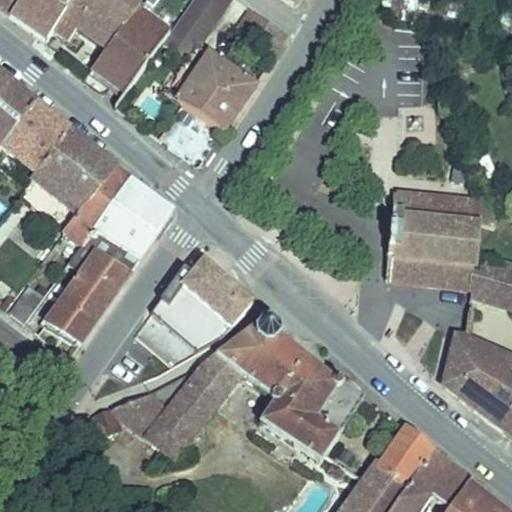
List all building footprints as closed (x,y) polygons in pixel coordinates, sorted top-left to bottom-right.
[(7,0),(4,6),(21,23),(36,0),(7,0)] [(36,0),(21,23),(26,26),(59,48),(71,27),(86,0),(36,0)] [(86,0),(71,27),(90,41),(119,0),(86,0)] [(150,0),(119,0),(90,41),(112,58),(146,11),(153,2),(150,0)] [(238,0),(208,0),(187,29),(212,48),(245,4),(238,0)] [(285,0),(305,15),(312,0),(285,0)] [(112,58),(102,73),(136,99),(175,45),(181,38),(146,11),(112,58)] [(294,42),(261,17),(248,34),(283,60),(294,42)] [(187,29),(181,38),(175,45),(200,64),(207,55),(212,48),(187,29)] [(207,55),(200,64),(174,97),(185,106),(218,63),(207,55)] [(185,106),(229,139),(262,96),(218,63),(185,106)] [(0,93),(10,80),(0,71),(0,93)] [(10,80),(0,93),(0,155),(38,106),(10,80)] [(38,106),(0,155),(37,183),(72,137),(38,106)] [(72,137),(37,183),(80,215),(114,170),(89,151),(72,137)] [(114,170),(80,215),(64,235),(81,248),(131,182),(114,170)] [(42,300),(23,324),(33,331),(40,321),(73,344),(132,257),(169,211),(131,182),(81,248),(42,300)] [(418,201),(394,198),(392,227),(390,241),(389,257),(386,287),(472,297),(476,264),(479,237),(481,209),(418,201)] [(497,210),(481,209),(479,237),(494,239),(496,221),(497,210)] [(511,210),(497,210),(496,221),(511,222),(511,210)] [(271,217),(265,226),(281,237),(285,229),(281,226),(285,220),(278,216),(275,220),(271,217)] [(504,268),(476,264),(472,297),(501,300),(504,268)] [(225,329),(251,308),(206,269),(202,266),(183,290),(225,329)] [(511,269),(504,268),(501,300),(511,301),(511,269)] [(29,289),(10,314),(23,324),(42,300),(29,289)] [(211,337),(225,329),(183,290),(172,302),(211,337)] [(162,389),(95,416),(99,434),(135,427),(182,460),(242,376),(276,400),(262,420),(318,461),(364,398),(340,380),(335,387),(276,343),(282,334),(264,321),(252,337),(246,332),(228,349),(205,365),(162,389)] [(511,351),(456,338),(448,392),(511,440),(511,351)] [(124,361),(88,404),(137,375),(124,361)] [(394,511),(434,452),(402,428),(374,467),(366,462),(352,483),(357,487),(340,511),(394,511)] [(510,511),(434,452),(394,511),(422,511),(430,502),(443,511),(510,511)]
